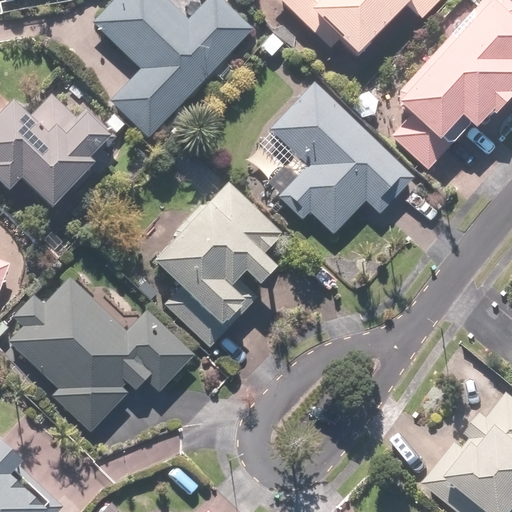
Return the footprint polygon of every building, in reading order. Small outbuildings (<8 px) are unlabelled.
[(150,139),(257,28),(227,0),(211,0),(204,8),(196,0),(183,14),(168,0),(125,0),(100,27),(146,71),(114,104),(150,139)] [(283,0),(334,51),(343,42),(362,61),(412,11),(423,23),(446,0),(283,0)] [(511,0),(489,0),(398,97),(417,115),(396,137),(431,170),(478,120),(486,128),(500,112),(503,115),(511,106),(511,0)] [(416,178),(321,81),(274,128),(311,166),(281,195),(306,221),(313,214),(334,235),(369,200),(381,213),(416,178)] [(4,125),(0,120),(0,170),(17,189),(32,174),(61,205),(104,164),(97,157),(130,126),(116,112),(105,123),(88,105),(78,115),(57,94),(37,113),(26,102),(4,125)] [(291,235),(234,180),(159,262),(186,286),(168,305),(213,346),(260,295),(245,281),(255,270),(271,285),(287,268),(272,255),(291,235)] [(131,331),(76,278),(48,304),(40,295),(17,316),(28,329),(14,342),(60,391),(54,397),(90,436),(133,395),(126,388),(132,383),(140,391),(151,381),(163,394),(201,359),(155,310),(131,331)] [(429,479),(438,487),(465,511),(511,511),(511,390),(429,479)] [(0,511),(55,511),(61,508),(25,468),(33,461),(12,439),(0,449),(0,511)] [(129,511),(121,502),(110,511),(129,511)]
